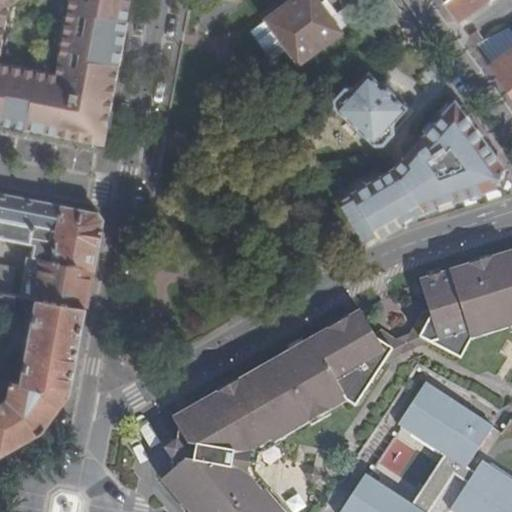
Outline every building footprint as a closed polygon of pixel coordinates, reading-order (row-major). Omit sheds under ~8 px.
[(0,0),(0,121),(105,142),(130,0),(0,0)] [(318,0),(293,0),(267,19),(268,20),(298,61),(341,31),(331,17),(320,2),(318,0)] [(337,12),(327,0),(322,0),(320,2),(331,17),(337,12)] [(486,0),(446,0),(444,2),(459,22),(486,0)] [(268,20),(261,25),(291,66),(298,61),(268,20)] [(405,37),(395,22),(367,42),(375,53),(388,44),(391,47),(405,37)] [(511,31),(509,27),(478,43),(492,64),(511,48),(511,31)] [(475,31),(469,36),(475,44),(481,39),(475,31)] [(511,48),(492,64),(490,65),(503,82),(511,75),(511,48)] [(417,119),(367,74),(354,87),(345,87),(334,99),(335,106),(375,144),(383,143),(393,132),(403,135),(417,119)] [(511,75),(503,82),(511,94),(511,75)] [(382,170),(338,201),(365,244),(427,209),(499,185),(498,180),(501,171),(505,168),(456,101),(382,170)] [(33,257),(28,256),(21,295),(37,298),(21,381),(11,380),(8,398),(0,402),(0,454),(42,431),(70,393),(70,390),(86,306),(93,268),(102,218),(98,212),(0,192),(0,236),(35,243),(33,256),(33,257)] [(420,337),(428,341),(454,355),(462,339),(471,337),(472,340),(511,326),(511,252),(420,281),(430,311),(433,321),(428,323),(420,337)] [(0,321),(0,308),(14,311),(17,294),(10,293),(15,268),(0,265),(0,345),(4,346),(8,323),(0,321)] [(376,337),(375,336),(361,311),(348,319),(350,322),(332,332),(330,329),(284,356),(286,359),(273,366),(274,369),(205,409),(202,403),(182,414),(179,430),(177,441),(165,450),(174,461),(172,472),(168,487),(184,506),(189,501),(198,511),(283,511),(265,490),(263,493),(249,476),(260,466),(252,453),(272,441),(273,444),(311,422),(309,419),(326,409),(328,412),(347,402),(345,399),(352,395),(360,400),(385,362),(386,360),(373,350),(371,351),(366,343),(376,337)] [(382,331),(375,336),(376,337),(366,343),(371,351),(373,350),(386,360),(385,362),(428,341),(420,337),(428,323),(433,321),(430,311),(422,313),(412,334),(395,340),(382,331)] [(461,358),(472,340),(471,337),(462,339),(454,355),(461,358)] [(271,363),(202,403),(205,409),(274,369),(273,366),(271,363)] [(511,511),(511,479),(483,461),(475,474),(467,469),(494,427),(426,383),(399,425),(444,454),(411,505),(366,475),(341,511),(511,511)] [(355,407),(360,400),(352,395),(345,399),(347,402),(355,407)] [(322,477),(315,467),(305,473),(312,484),(322,477)] [(163,481),(168,487),(172,472),(163,481)] [(189,511),(198,511),(189,501),(184,506),(189,511)]
